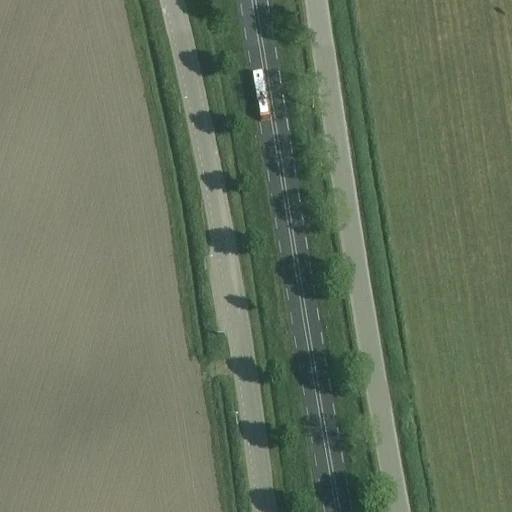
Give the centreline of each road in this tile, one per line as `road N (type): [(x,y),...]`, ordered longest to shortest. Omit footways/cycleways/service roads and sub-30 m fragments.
road 1 (unclassified): [(264,511),(233,304),(172,0)]
road 2 (primary): [(338,511),(255,0)]
road 3 (unclassified): [(397,511),(316,0)]
